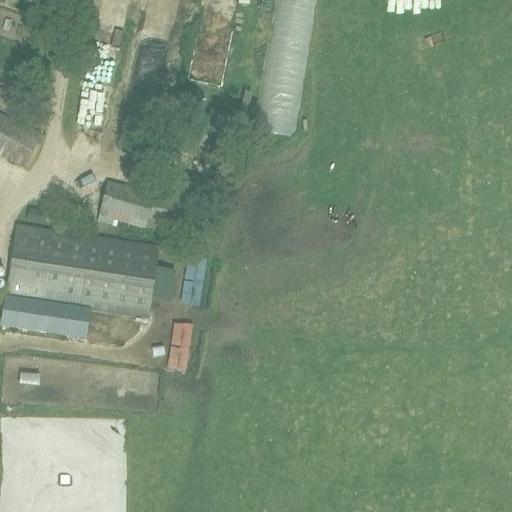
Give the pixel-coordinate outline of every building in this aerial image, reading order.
[(136,40),(163,40),(163,18),(136,17),(136,40)] [(42,135),(0,115),(0,157),(25,169),(42,135)] [(203,141),(227,147),(233,123),(210,117),(203,141)] [(207,208),(107,182),(99,215),(198,240),(207,208)] [(158,248),(31,229),(16,227),(5,299),(82,310),(144,321),(158,248)] [(163,268),(162,307),(180,307),(182,269),(163,268)] [(87,317),(4,305),(1,328),(84,341),(87,317)]
